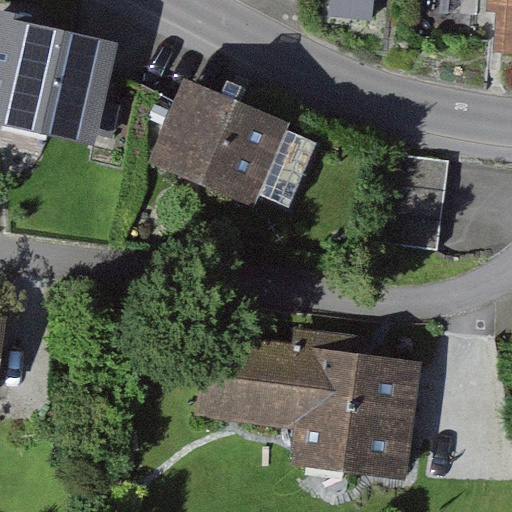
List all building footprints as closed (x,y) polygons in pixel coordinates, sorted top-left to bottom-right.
[(332,0),(330,14),(375,20),(377,0),(332,0)] [(131,49),(8,18),(0,48),(0,118),(107,145),(131,49)] [(305,128),(192,79),(157,158),(270,207),(305,128)] [(0,312),(0,410),(13,413),(27,316),(0,312)] [(316,368),(218,352),(208,411),(311,428),(304,468),(413,486),(432,368),(372,358),(319,349),(316,368)]
